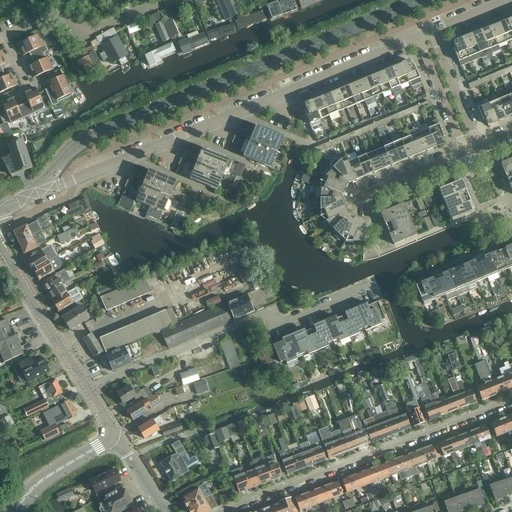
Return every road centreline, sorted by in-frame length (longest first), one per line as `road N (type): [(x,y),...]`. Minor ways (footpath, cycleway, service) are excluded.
road 1 (residential): [(417,37),(0,208)]
road 2 (residential): [(85,389),(267,312),(283,324),(369,289)]
road 3 (residential): [(223,511),(511,399)]
road 4 (tertiary): [(85,389),(0,247)]
road 5 (tertiary): [(14,511),(39,482),(116,436)]
road 6 (residential): [(4,37),(52,16),(85,29),(120,18)]
road 7 (residential): [(417,37),(465,150)]
road 8 (residential): [(477,145),(431,32)]
road 9 (residential): [(356,199),(465,150)]
